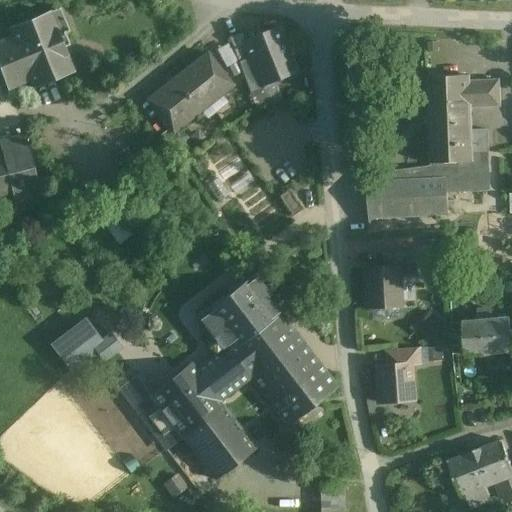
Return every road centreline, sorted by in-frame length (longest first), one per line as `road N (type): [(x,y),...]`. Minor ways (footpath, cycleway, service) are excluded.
road 1 (residential): [(376,511),(346,368),(319,16)]
road 2 (residential): [(319,16),(511,20)]
